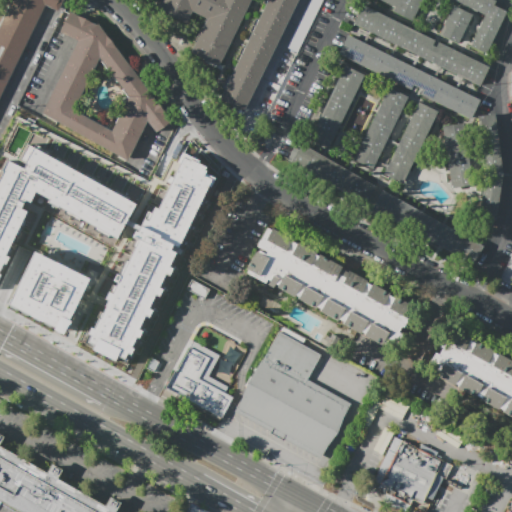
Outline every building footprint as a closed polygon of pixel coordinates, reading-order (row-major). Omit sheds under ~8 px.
[(0,101),(0,50),(2,46),(0,45),(0,27),(12,0),(64,0),(58,13),(50,9),(46,6),(0,101)] [(201,0),(195,13),(189,24),(158,9),(163,0),(201,0)] [(216,0),(252,0),(219,67),(190,53),(207,19),(216,0)] [(216,0),(207,19),(195,13),(201,0),(216,0)] [(297,0),(243,111),(218,99),(267,0),(297,0)] [(422,0),(412,22),(393,12),(395,8),(379,0),(422,0)] [(493,0),(496,1),(494,5),(507,11),(486,53),(470,45),(485,15),(454,0),(493,0)] [(362,5),(489,68),(480,86),(353,24),(362,5)] [(439,34),(453,5),(472,15),(458,44),(439,34)] [(70,12),(84,19),(96,25),(98,23),(171,120),(154,132),(146,121),(126,161),(39,117),(77,40),(73,38),(60,31),(70,12)] [(480,101),(471,119),(417,93),(419,89),(413,86),(412,90),(338,54),(347,35),(480,101)] [(328,148),(309,139),(345,65),(365,75),(328,148)] [(372,169),(352,160),(388,86),(408,96),(372,169)] [(402,185),(383,175),(419,102),(439,111),(402,185)] [(441,126),(464,122),(474,183),(451,187),(441,126)] [(302,144),(377,188),(367,204),(287,158),(293,146),(299,150),(302,144)] [(5,159),(0,169),(0,263),(35,190),(116,238),(134,204),(33,148),(23,161),(25,163),(22,167),(5,159)] [(87,341),(122,358),(211,176),(202,172),(205,166),(183,155),(157,208),(153,206),(146,220),(142,218),(133,237),(137,239),(87,341)] [(382,190),(483,246),(473,263),(373,208),(382,190)] [(245,272),(258,248),(256,247),(268,225),(346,269),(368,281),(368,282),(371,284),(372,283),(417,309),(407,327),(403,325),(400,331),(403,333),(397,345),(386,339),(382,347),(274,286),(273,288),(245,272)] [(33,251),(7,304),(62,331),(88,278),(33,251)] [(511,285),(500,279),(511,254),(511,285)] [(511,418),(502,413),(503,411),(499,409),(498,411),(479,401),(480,399),(476,396),(475,398),(425,370),(435,353),(438,354),(441,349),(438,347),(451,326),(495,350),(494,352),(498,354),(499,353),(511,359),(511,418)] [(319,458),(349,404),(306,380),(319,355),(276,331),(233,410),(319,458)] [(165,387),(221,418),(232,396),(225,392),(228,387),(210,376),(221,356),(191,340),(165,387)] [(21,511),(0,500),(0,434),(6,437),(1,446),(49,473),(53,464),(64,471),(59,480),(107,507),(112,498),(123,504),(118,511),(21,511)] [(424,511),(406,511),(366,492),(392,438),(447,465),(424,511)]
